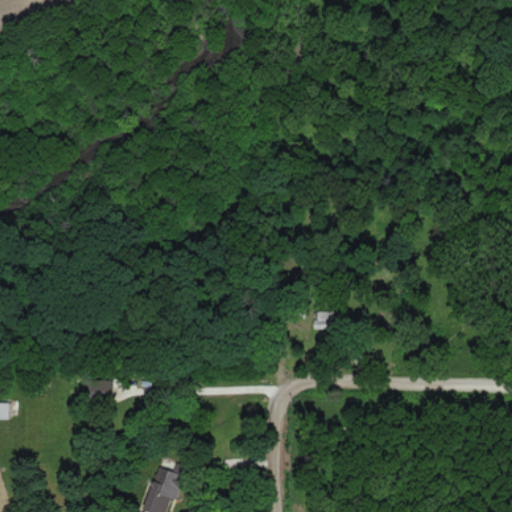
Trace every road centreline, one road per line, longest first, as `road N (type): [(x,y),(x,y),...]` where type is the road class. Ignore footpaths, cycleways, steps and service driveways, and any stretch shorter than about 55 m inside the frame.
road 1 (residential): [(511,384),(296,387)]
road 2 (residential): [(279,511),(284,403),(296,387)]
